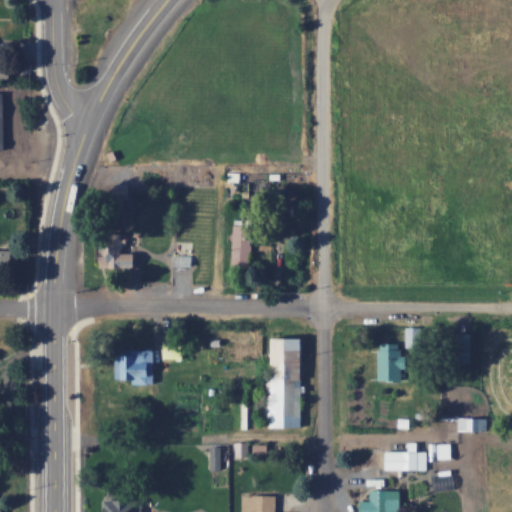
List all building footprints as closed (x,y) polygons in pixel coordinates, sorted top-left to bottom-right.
[(234,265),(253,266),(254,220),(235,219),(234,265)] [(175,265),(193,265),(193,241),(175,241),(175,265)] [(272,335),(270,424),(301,425),(304,335),(272,335)] [(165,358),(185,358),(185,339),(165,339),(165,358)] [(380,382),(406,382),(406,344),(380,343),(380,382)] [(156,348),(121,348),(121,382),(156,382),(156,348)] [(489,430),(489,417),(461,417),(461,430),(489,430)] [(429,469),(429,451),(404,451),(404,469),(429,469)] [(395,489),(372,489),(372,499),(361,499),(360,511),(393,511),(394,510),(404,510),(404,497),(395,497),(395,489)] [(244,493),(244,511),(253,511),(298,511),(279,511),(279,493),(244,493)]
